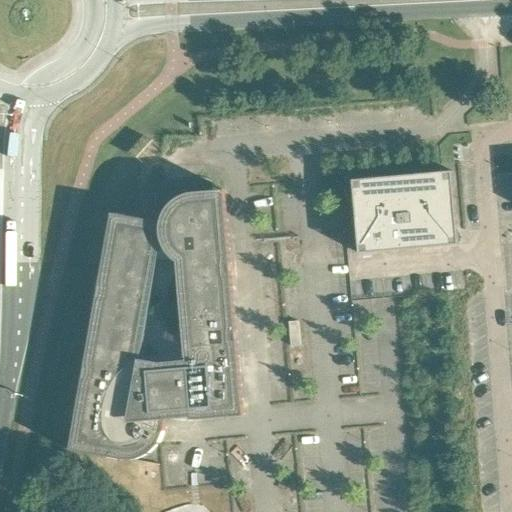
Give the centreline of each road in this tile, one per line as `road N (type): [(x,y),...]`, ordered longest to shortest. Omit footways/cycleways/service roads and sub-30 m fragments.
road 1 (secondary): [(110,38),(171,23),(511,7)]
road 2 (residential): [(511,130),(495,132),(488,148),(511,493)]
road 3 (primary): [(0,243),(28,176),(47,96)]
road 4 (primary): [(0,239),(23,95)]
road 5 (primary): [(23,95),(82,47),(94,0)]
